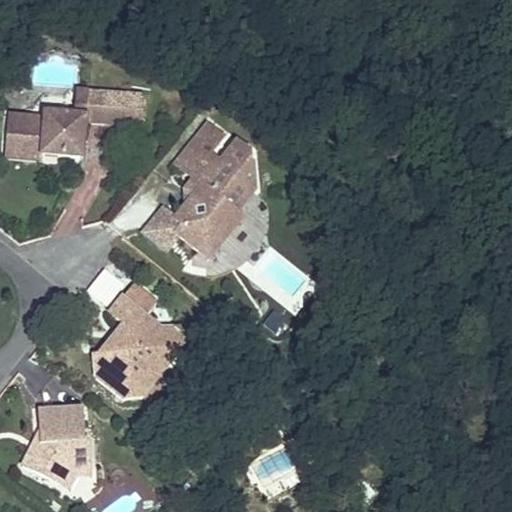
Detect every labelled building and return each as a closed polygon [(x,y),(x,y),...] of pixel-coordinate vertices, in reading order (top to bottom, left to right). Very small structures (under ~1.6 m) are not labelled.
[(75,92),(75,98),(106,101),(107,95),(75,92)] [(43,120),(8,116),(5,147),(40,151),(40,156),(81,160),(84,123),(140,129),(143,99),(107,95),(106,101),(75,98),(73,118),(44,115),(43,120)] [(207,128),(194,143),(209,156),(222,140),(207,128)] [(209,156),(194,143),(176,165),(194,179),(203,187),(189,205),(176,220),(184,226),(184,232),(181,236),(199,252),(203,247),(213,246),(218,250),(244,219),(238,214),(256,192),(253,167),(251,167),(249,155),(238,145),(221,165),(214,160),(209,156)] [(40,151),(5,147),(4,158),(39,162),(40,156),(40,151)] [(203,187),(194,179),(184,191),(186,202),(189,205),(203,187)] [(184,226),(176,220),(164,210),(145,233),(168,252),(181,236),(184,232),(184,226)] [(203,247),(199,252),(210,260),(218,250),(213,246),(203,247)] [(104,272),(87,293),(106,309),(123,287),(104,272)] [(123,400),(142,399),(165,370),(161,331),(145,319),(156,305),(133,287),(109,315),(124,327),(125,335),(112,351),(113,356),(100,357),(93,358),(96,379),(123,400)] [(124,327),(100,357),(113,356),(112,351),(125,335),(124,327)] [(161,331),(165,370),(182,349),(180,329),(161,331)] [(83,410),(37,412),(38,436),(39,444),(35,453),(29,454),(22,467),(62,488),(71,471),(91,470),(90,443),(84,443),(83,410)] [(38,436),(29,454),(35,453),(39,444),(38,436)] [(190,479),(171,464),(160,477),(179,492),(190,479)] [(75,478),(91,477),(91,470),(71,471),(62,488),(68,491),(75,478)]
